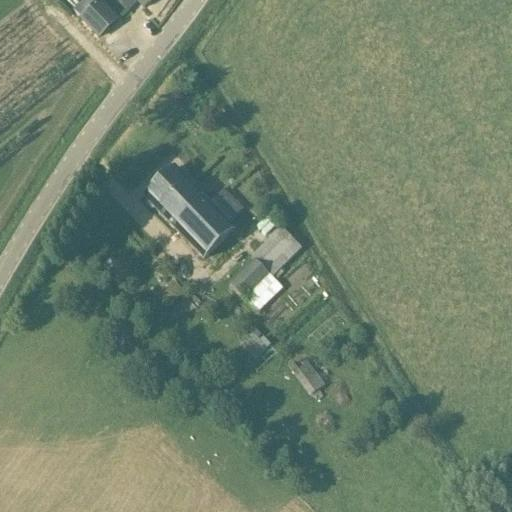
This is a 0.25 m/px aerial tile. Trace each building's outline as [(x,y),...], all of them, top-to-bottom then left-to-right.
[(77,19),(97,40),(117,21),(96,0),(84,0),(73,11),(79,18),(77,19)] [(135,0),(143,9),(153,0),(135,0)] [(224,190),(209,205),(175,169),(144,199),(204,261),(235,231),(229,225),(243,211),(224,190)] [(283,290),(273,280),(254,262),(229,286),(244,302),(244,301),(257,315),(283,290)] [(173,283),(156,298),(167,310),(184,295),(173,283)] [(309,394),(323,384),(306,361),(292,371),(309,394)]
